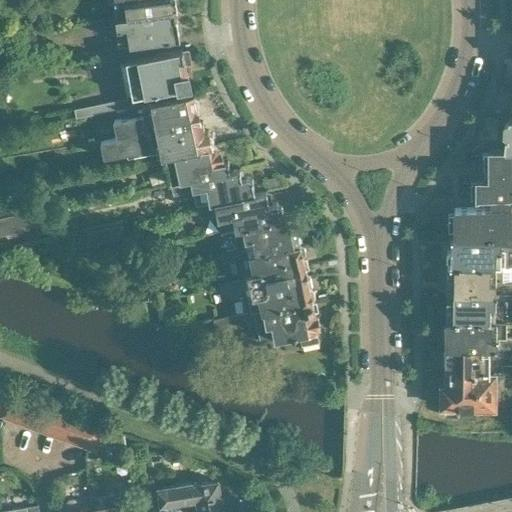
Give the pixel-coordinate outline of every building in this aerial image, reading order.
[(107,0),(108,3),(115,2),(117,16),(117,18),(173,10),(176,10),(176,8),(178,4),(177,0),(107,0)] [(174,18),(173,10),(117,18),(117,16),(109,17),(111,31),(116,30),(119,44),(130,43),(131,46),(179,38),(179,34),(180,32),(180,24),(176,21),(176,18),(174,18)] [(8,39),(0,37),(0,61),(8,62),(8,39)] [(182,49),(127,60),(134,95),(108,101),(109,110),(128,106),(156,100),(154,92),(178,87),(178,88),(190,86),(188,73),(187,73),(185,64),(191,63),(188,51),(182,52),(182,49)] [(130,116),(114,119),(117,136),(149,130),(147,120),(155,118),(157,128),(199,120),(193,92),(156,100),(128,106),(130,116)] [(511,118),(508,119),(508,120),(503,122),(503,132),(508,135),(508,137),(506,137),(504,148),(511,148),(511,118)] [(201,119),(199,120),(157,128),(149,130),(117,136),(118,137),(101,140),(105,156),(160,144),(163,156),(166,156),(166,154),(212,145),(211,144),(214,140),(212,131),(207,129),(203,129),(201,119)] [(216,145),(212,145),(166,154),(166,156),(172,182),(229,168),(227,158),(223,159),(220,147),(216,145)] [(511,195),(511,148),(504,148),(490,148),(490,168),(485,168),(485,178),(477,178),(476,197),(511,195)] [(230,168),(172,182),(174,194),(176,208),(197,204),(216,201),(216,199),(255,191),(252,177),(246,174),(241,175),(239,167),(230,168)] [(266,189),(255,191),(216,199),(216,201),(217,205),(201,209),(207,232),(236,229),(235,227),(280,217),(280,215),(283,211),(282,204),(277,202),(277,200),(269,201),(266,189)] [(0,194),(0,216),(24,212),(20,191),(0,194)] [(511,204),(511,205),(454,207),(454,238),(454,239),(511,239),(511,204)] [(23,214),(1,218),(3,228),(25,224),(23,214)] [(288,216),(280,217),(235,227),(236,229),(241,254),(300,243),(299,240),(302,237),(300,229),(297,227),(296,224),(290,225),(288,216)] [(121,225),(98,230),(101,243),(123,239),(121,225)] [(447,252),(447,259),(451,262),(450,265),(450,266),(510,267),(510,264),(511,264),(511,239),(454,239),(454,238),(451,238),(451,250),(447,252)] [(301,242),(300,243),(241,254),(247,283),(269,278),(268,273),(306,266),(304,256),(307,252),(305,245),(301,242)] [(511,264),(510,264),(510,267),(450,266),(450,265),(447,265),(447,293),(511,293),(511,264)] [(310,286),(307,275),(306,266),(268,273),(269,278),(247,283),(248,287),(250,287),(252,295),(249,296),(252,311),(260,310),(312,300),(315,296),(314,289),(310,286)] [(243,279),(219,283),(219,288),(244,284),(243,279)] [(244,284),(219,288),(220,293),(245,289),(244,284)] [(511,293),(447,293),(447,320),(502,321),(503,319),(507,319),(511,319),(511,293)] [(315,311),(312,300),(260,310),(263,324),(272,322),(275,337),(300,333),(303,344),(319,341),(316,327),(320,322),(318,315),(313,312),(315,311)] [(238,323),(237,315),(213,319),(215,327),(238,323)] [(507,319),(503,319),(502,321),(447,320),(447,324),(443,326),(443,334),(447,336),(447,347),(490,347),(489,347),(511,346),(511,334),(507,334),(507,319)] [(490,370),(490,347),(447,347),(446,347),(446,350),(443,353),(443,360),(447,363),(447,369),(445,371),(444,373),(490,374),(490,370)] [(511,364),(504,364),(503,373),(503,374),(511,374),(511,364)] [(511,381),(511,374),(503,374),(503,373),(497,373),(497,370),(490,370),(490,374),(444,373),(444,374),(445,377),(447,379),(447,387),(442,387),(442,406),(444,406),(446,415),(458,415),(460,407),(497,407),(497,387),(504,387),(504,382),(511,381)] [(15,421),(22,396),(10,392),(7,401),(6,401),(2,412),(1,416),(15,421)] [(26,425),(33,400),(22,396),(15,421),(26,425)] [(35,428),(44,404),(33,400),(26,425),(35,428)] [(45,432),(54,408),(44,404),(35,428),(45,432)] [(55,436),(66,412),(54,408),(45,432),(55,436)] [(65,440),(77,417),(66,412),(55,436),(65,440)] [(76,443),(89,421),(77,417),(65,440),(76,443)] [(97,451),(106,427),(89,421),(76,443),(94,450),(97,451)] [(194,481),(157,487),(160,506),(162,506),(162,508),(187,509),(186,505),(198,503),(199,511),(223,511),(219,480),(195,484),(194,481)] [(123,511),(123,503),(121,492),(105,495),(107,506),(94,508),(94,511),(123,511)]
